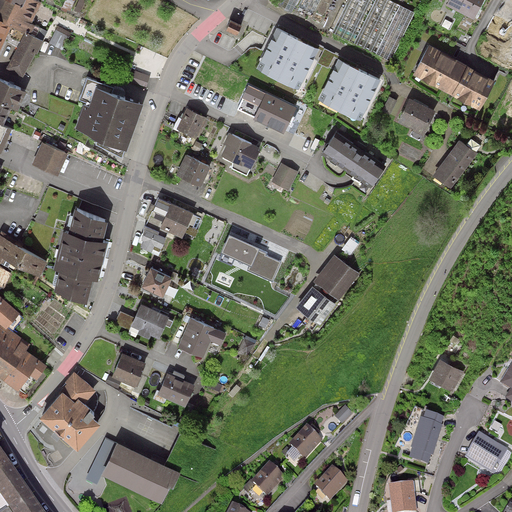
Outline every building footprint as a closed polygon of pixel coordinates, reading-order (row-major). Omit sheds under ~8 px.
[(24,0),(22,6),(8,0),(0,0),(0,22),(30,37),(35,27),(31,25),(41,3),(38,1),(35,0),(24,0)] [(297,0),(280,0),(278,6),(291,13),(297,0)] [(319,0),(301,0),(298,7),(313,14),(319,0)] [(415,12),(390,0),(348,0),(332,34),(391,62),(415,12)] [(484,0),(450,0),(448,7),(475,20),(484,0)] [(511,33),(511,25),(494,16),(486,31),(507,42),(511,33)] [(241,26),(233,21),(227,31),(236,36),(241,26)] [(30,37),(0,22),(0,51),(9,33),(22,40),(6,70),(23,79),(42,42),(30,37)] [(313,44),(277,26),(260,61),(269,65),(266,70),(284,79),(286,74),(296,79),(313,44)] [(69,37),(56,30),(49,44),(62,50),(69,37)] [(497,82),(430,46),(414,76),(480,112),(497,82)] [(334,54),(319,47),(312,61),(327,68),(334,54)] [(376,75),(340,57),(324,92),(332,96),(329,101),(347,110),(349,105),(359,110),(376,75)] [(25,93),(0,81),(0,104),(11,109),(16,112),(25,93)] [(297,108),(248,86),(235,113),(284,136),(297,108)] [(90,107),(84,105),(74,131),(127,151),(143,107),(97,90),(90,107)] [(397,100),(389,96),(382,111),(389,114),(397,100)] [(436,111),(410,98),(398,123),(413,130),(410,135),(419,139),(421,134),(424,136),(436,111)] [(11,109),(0,104),(0,125),(3,127),(11,109)] [(207,119),(186,109),(176,131),(197,140),(207,119)] [(261,149),(230,134),(225,144),(227,145),(221,157),(235,163),(232,169),(248,176),(261,149)] [(386,169),(336,135),(323,154),(372,188),(386,169)] [(478,153),(460,140),(433,176),(451,189),(478,153)] [(68,155),(42,143),(32,165),(57,177),(68,155)] [(210,167),(186,155),(176,176),(200,188),(210,167)] [(299,171),(282,163),(271,183),(288,192),(299,171)] [(193,211),(159,195),(154,208),(165,213),(159,226),(169,230),(183,235),(185,230),(195,235),(198,228),(188,223),(193,211)] [(165,213),(154,208),(147,223),(144,222),(143,233),(140,240),(143,242),(142,244),(152,248),(153,245),(160,248),(169,230),(159,226),(165,213)] [(107,223),(74,214),(69,233),(62,232),(57,252),(103,263),(108,244),(102,243),(107,223)] [(48,262),(1,236),(0,237),(0,257),(38,279),(48,262)] [(58,274),(54,293),(87,302),(92,282),(97,283),(102,264),(57,252),(52,272),(58,274)] [(361,271),(336,252),(316,279),(340,297),(361,271)] [(172,273),(151,263),(142,283),(163,293),(172,273)] [(337,302),(314,283),(297,304),(320,323),(337,302)] [(19,314),(0,298),(0,324),(6,329),(19,314)] [(170,313),(141,300),(135,316),(131,323),(139,326),(137,330),(149,336),(151,331),(160,335),(170,313)] [(131,323),(135,316),(121,309),(115,321),(129,328),(131,323)] [(227,330),(192,315),(178,345),(204,356),(211,339),(221,343),(227,330)] [(6,329),(0,324),(0,378),(4,381),(26,351),(29,348),(20,342),(21,338),(6,329)] [(255,342),(245,337),(238,350),(247,355),(255,342)] [(147,359),(123,349),(112,374),(136,384),(147,359)] [(48,367),(26,351),(4,381),(19,392),(31,377),(37,381),(48,367)] [(463,370),(438,356),(427,377),(452,391),(463,370)] [(511,361),(499,383),(510,389),(504,398),(511,403),(511,361)] [(195,382),(168,371),(160,388),(157,387),(153,396),(166,401),(167,396),(185,404),(195,382)] [(96,392),(74,373),(66,383),(69,385),(39,419),(78,452),(101,425),(91,417),(96,412),(85,404),(96,392)] [(223,384),(210,379),(207,385),(220,391),(223,384)] [(442,416),(424,411),(422,419),(418,418),(407,459),(428,465),(431,454),(433,455),(442,425),(440,424),(442,416)] [(324,438),(308,424),(290,444),(305,458),(324,438)] [(181,432),(164,467),(177,473),(198,483),(214,448),(181,432)] [(487,440),(477,434),(463,458),(493,475),(509,449),(489,437),(487,440)] [(0,511),(44,511),(0,450),(0,438),(1,438),(0,437),(0,511)] [(86,479),(97,485),(102,475),(117,444),(106,439),(86,479)] [(164,467),(117,444),(102,475),(162,504),(177,473),(164,467)] [(271,461),(252,480),(268,496),(287,477),(271,461)] [(349,481),(333,466),(315,485),(330,501),(349,481)] [(411,481),(386,484),(389,511),(406,511),(415,511),(411,481)] [(511,511),(511,504),(508,502),(502,511),(511,511)] [(252,511),(232,503),(227,511),(252,511)]
